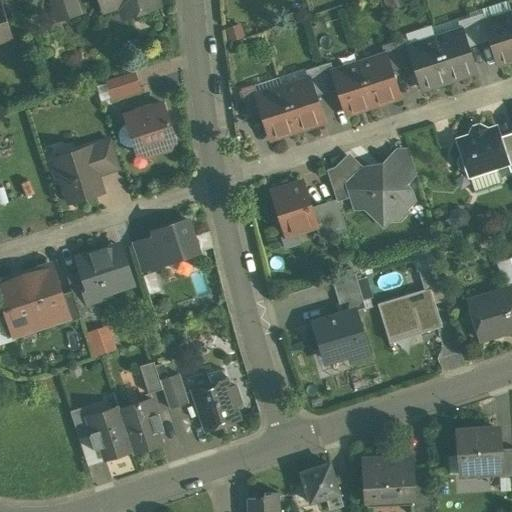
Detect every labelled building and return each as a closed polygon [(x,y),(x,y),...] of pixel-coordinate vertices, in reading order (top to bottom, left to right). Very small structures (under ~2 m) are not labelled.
[(50,0),(56,20),(81,14),(77,0),(50,0)] [(156,0),(100,0),(104,11),(132,2),(136,13),(159,6),(156,0)] [(506,0),(481,9),(482,13),(485,22),(511,14),(506,0)] [(1,3),(0,2),(0,40),(12,37),(1,3)] [(482,13),(470,17),(478,44),(490,40),(484,23),(485,22),(482,13)] [(485,22),(484,23),(490,40),(498,65),(511,59),(511,17),(511,14),(485,22)] [(470,17),(457,21),(460,31),(461,30),(467,48),(478,44),(470,17)] [(460,31),(435,39),(448,81),(475,72),(467,48),(461,30),(460,31)] [(406,38),(394,42),(402,69),(414,65),(408,48),(409,47),(406,38)] [(409,47),(408,48),(414,65),(422,89),(448,81),(435,39),(409,47)] [(394,42),(381,46),(384,55),(385,55),(391,72),(402,69),(394,42)] [(384,55),(359,64),(372,105),(399,97),(391,72),(385,55),(384,55)] [(330,62),(317,66),(326,93),(338,89),(332,72),(333,72),(330,62)] [(333,72),(332,72),(338,89),(346,114),(372,105),(359,64),(333,72)] [(317,66),(305,70),(308,80),(309,80),(315,97),(326,93),(317,66)] [(133,72),(107,80),(112,98),(138,90),(133,72)] [(308,80),(283,88),(296,130),(323,121),(315,97),(309,80),(308,80)] [(254,87),(241,91),(250,118),(261,114),(256,97),(257,97),(254,87)] [(257,97),(256,97),(261,114),(269,139),(296,130),(283,88),(257,97)] [(163,104),(124,116),(136,153),(144,151),(146,156),(169,149),(167,143),(175,140),(163,104)] [(479,126),(473,128),(470,133),(471,135),(456,140),(461,156),(460,156),(457,162),(459,168),(465,171),(466,170),(468,176),(507,164),(508,163),(500,137),(496,127),(485,131),(485,129),(479,126)] [(511,133),(500,137),(508,163),(507,164),(510,172),(511,171),(511,133)] [(111,140),(87,148),(95,176),(96,175),(120,168),(111,140)] [(87,148),(55,158),(57,166),(54,172),(56,179),(62,181),(69,202),(101,191),(96,175),(95,176),(87,148)] [(408,151),(397,152),(382,168),(415,172),(408,151)] [(348,157),(336,169),(327,172),(337,202),(352,197),(347,180),(351,176),(360,176),(360,170),(361,170),(348,157)] [(375,174),(371,170),(361,170),(360,170),(360,176),(351,176),(347,180),(352,197),(355,207),(365,207),(382,224),(387,220),(400,220),(407,211),(405,209),(412,202),(408,189),(403,184),(415,172),(382,168),(375,174)] [(301,183),(273,192),(286,235),(315,226),(301,183)] [(344,227),(336,202),(316,208),(325,234),(344,227)] [(188,220),(153,232),(154,237),(163,264),(198,252),(188,220)] [(154,237),(132,244),(140,271),(163,264),(154,237)] [(104,249),(77,258),(81,271),(87,289),(83,290),(86,299),(132,284),(121,250),(106,255),(104,249)] [(28,272),(0,281),(0,293),(14,336),(66,318),(67,318),(60,295),(51,266),(28,274),(28,272)] [(435,266),(418,271),(424,290),(430,289),(435,303),(445,300),(435,266)] [(81,271),(66,276),(71,291),(77,310),(89,307),(86,299),(83,290),(87,289),(81,271)] [(356,274),(332,281),(342,315),(354,312),(366,308),(356,274)] [(424,290),(379,304),(390,343),(442,328),(435,303),(430,289),(424,290)] [(508,290),(494,294),(489,304),(470,310),(479,339),(511,329),(511,296),(510,289),(508,290)] [(71,291),(60,295),(67,318),(66,318),(68,322),(80,318),(77,310),(71,291)] [(342,315),(314,324),(325,360),(349,353),(350,357),(366,352),(354,312),(342,315)] [(85,330),(92,355),(116,348),(109,323),(85,330)] [(153,362),(139,366),(148,394),(162,389),(153,362)] [(179,374),(160,381),(169,408),(188,402),(179,374)] [(211,389),(209,385),(193,390),(205,426),(220,420),(222,425),(238,419),(233,404),(240,401),(235,386),(228,388),(227,384),(211,389)] [(119,409),(132,451),(133,454),(161,445),(157,432),(163,430),(159,415),(156,414),(151,399),(119,409)] [(83,407),(69,411),(78,439),(89,436),(91,431),(87,417),(83,407)] [(119,409),(118,407),(87,417),(91,431),(89,436),(94,450),(101,448),(105,460),(132,451),(119,409)] [(497,429),(458,432),(461,473),(499,471),(500,471),(499,450),(497,429)] [(511,449),(499,450),(500,471),(499,471),(500,477),(511,475),(511,449)] [(410,457),(364,460),(366,500),(410,496),(412,496),(410,464),(410,457)] [(329,463),(301,472),(310,503),(326,498),(329,510),(342,506),(329,463)] [(428,463),(410,464),(412,496),(410,496),(411,511),(431,510),(428,463)] [(264,498),(247,499),(247,511),(279,511),(279,493),(263,494),(264,498)]
